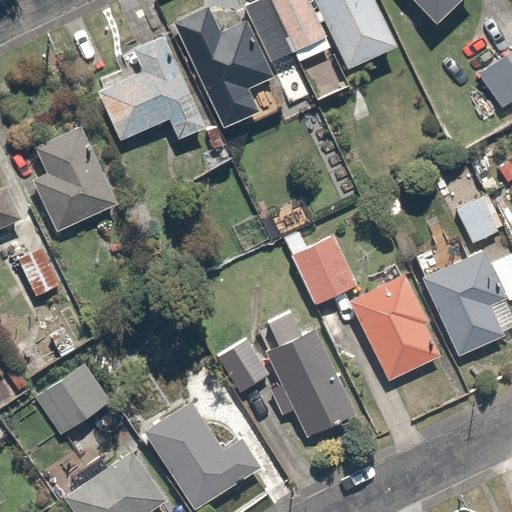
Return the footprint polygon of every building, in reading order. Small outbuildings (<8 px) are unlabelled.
[(333,45),(311,0),(257,0),(248,5),(254,19),(238,27),(232,15),(218,21),(210,4),(175,20),(223,125),(262,107),(253,88),(278,76),(270,60),(293,50),(299,61),(333,45)] [(399,42),(378,0),(320,0),(352,65),(399,42)] [(418,0),(440,21),(460,0),(418,0)] [(210,121),(172,32),(135,48),(143,68),(99,87),(121,139),(174,116),(181,133),(210,121)] [(511,99),(511,53),(482,73),(503,106),(511,99)] [(123,203),(89,125),(37,148),(48,172),(34,178),(58,232),(123,203)] [(445,184),(451,195),(443,199),(450,214),(458,211),(471,241),(504,226),(478,170),(445,184)] [(0,224),(22,214),(7,185),(0,188),(0,224)] [(335,229),(290,249),(315,301),(359,281),(335,229)] [(485,245),(423,275),(461,355),(511,330),(511,317),(509,311),(511,309),(511,252),(493,261),(485,245)] [(44,246),(19,258),(36,294),(61,282),(44,246)] [(402,273),(350,299),(390,377),(441,351),(402,273)] [(360,411),(318,325),(304,331),(293,308),(266,321),(280,348),(267,355),(281,384),(270,389),(282,415),(293,409),(307,437),(360,411)] [(248,336),(219,352),(240,389),(269,372),(248,336)] [(115,400),(88,361),(36,396),(64,436),(115,400)] [(194,399),(146,429),(193,506),(259,465),(243,440),(235,445),(219,419),(210,424),(194,399)] [(169,511),(173,509),(134,450),(71,491),(84,511),(169,511)]
